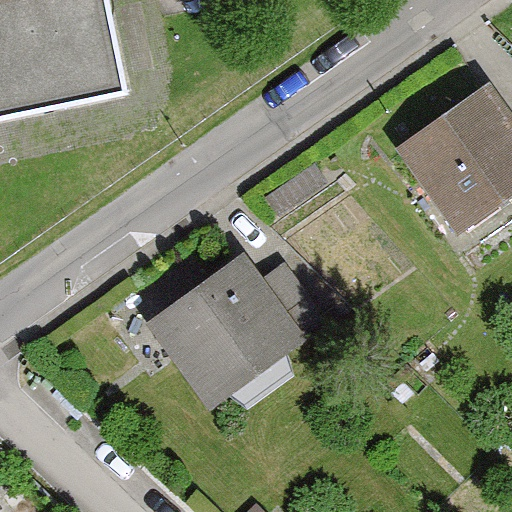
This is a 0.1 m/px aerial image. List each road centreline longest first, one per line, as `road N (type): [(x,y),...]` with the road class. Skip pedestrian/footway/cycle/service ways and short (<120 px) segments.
road 1 (residential): [(0,308),(444,0)]
road 2 (residential): [(0,378),(134,511)]
